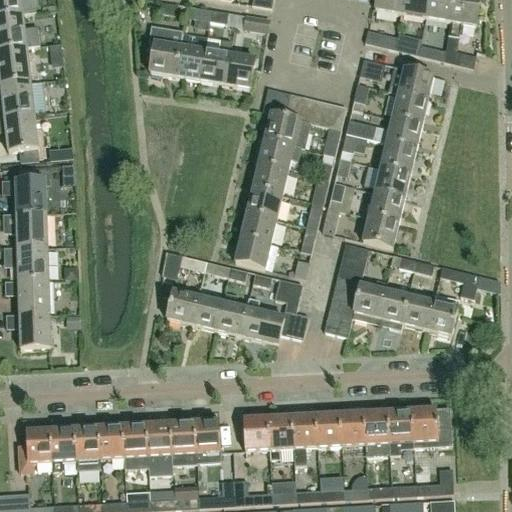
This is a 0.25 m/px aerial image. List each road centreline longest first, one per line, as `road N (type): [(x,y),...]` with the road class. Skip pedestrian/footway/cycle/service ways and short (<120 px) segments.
road 1 (residential): [(511,373),(0,399)]
road 2 (residential): [(350,50),(344,87),(278,73),(290,0)]
road 3 (residential): [(511,88),(350,50)]
